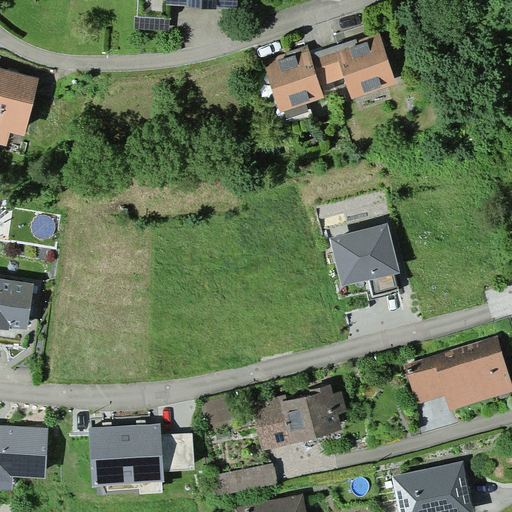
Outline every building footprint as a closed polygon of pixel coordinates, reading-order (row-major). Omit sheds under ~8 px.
[(138,0),(138,14),(168,16),(169,0),(180,0),(231,3),(231,0),(138,0)] [(391,80),(377,37),(336,51),(351,94),(391,80)] [(279,107),(319,94),(305,51),(264,64),(279,107)] [(0,124),(20,130),(30,93),(29,93),(32,81),(25,79),(25,78),(0,71),(0,124)] [(386,226),(332,239),(343,284),(397,271),(386,226)] [(36,283),(0,278),(0,320),(0,318),(31,322),(36,283)] [(405,368),(416,401),(444,392),(449,406),(510,387),(495,340),(405,368)] [(292,437),(336,426),(326,387),(311,391),(312,395),(282,403),(292,437)] [(205,423),(225,417),(220,399),(200,404),(205,423)] [(46,429),(0,426),(0,485),(9,486),(10,473),(43,475),(46,429)] [(159,426),(92,430),(96,480),(162,476),(159,426)] [(212,494),(271,483),(267,464),(208,477),(212,494)] [(401,511),(460,511),(468,510),(458,466),(395,479),(401,511)] [(235,511),(301,511),(299,497),(235,510),(235,511)]
